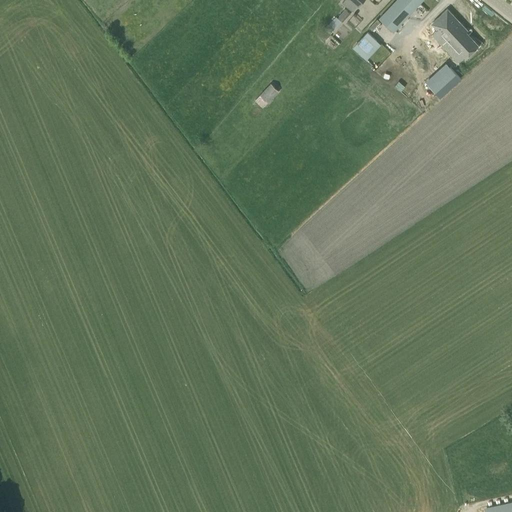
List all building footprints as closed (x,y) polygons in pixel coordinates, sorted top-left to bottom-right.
[(396,0),(380,18),(394,31),(422,0),(396,0)] [(345,9),(338,18),(342,22),(350,13),(345,9)] [(437,18),(431,24),(448,42),(464,26),(447,9),(441,15),(442,16),(439,19),(437,18)] [(464,26),(448,42),(452,45),(453,44),(466,57),(479,44),(466,31),(468,30),(464,26)] [(367,32),(353,47),(362,55),(376,41),(367,32)] [(260,107),(276,91),(268,82),(252,99),(260,107)]
